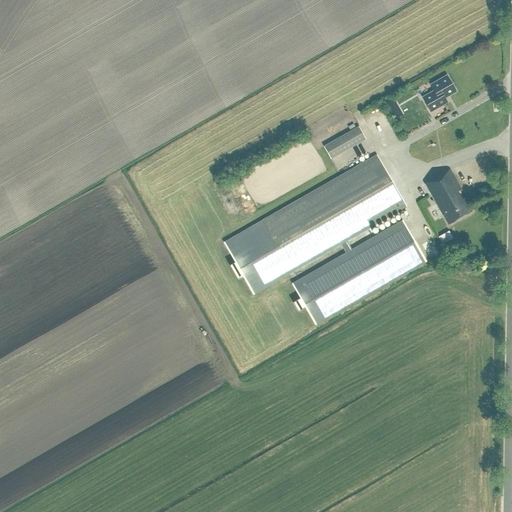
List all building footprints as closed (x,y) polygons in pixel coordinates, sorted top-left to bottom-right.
[(443,98),(455,91),(446,76),(430,85),(433,91),(422,98),(430,111),(446,102),(443,98)] [(442,110),(431,116),(433,119),(444,113),(442,110)] [(450,115),(437,120),(439,126),(452,121),(450,115)] [(364,138),(358,126),(323,147),(329,158),(364,138)] [(317,189),(261,221),(225,242),(254,293),(289,273),(340,244),(346,241),(404,207),(374,155),(317,189)] [(448,170),(424,184),(447,224),(471,210),(464,198),(462,199),(457,190),(459,189),(448,170)] [(413,221),(421,217),(412,202),(404,207),(413,221)] [(301,297),(299,298),(292,302),(297,312),(305,307),(306,306),(316,324),(424,262),(402,224),(400,221),(351,249),(347,242),(346,241),(340,244),(341,245),(345,253),(293,283),(301,297)]
